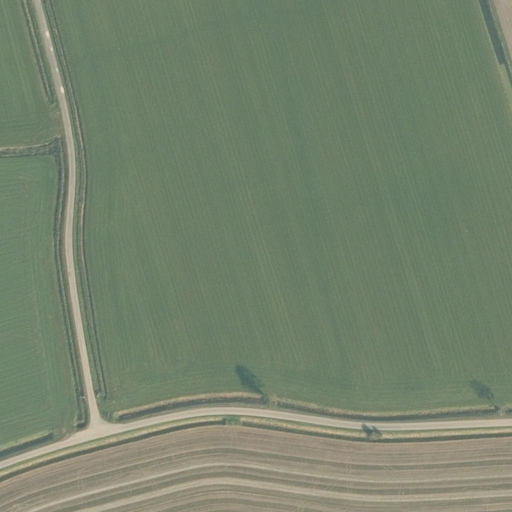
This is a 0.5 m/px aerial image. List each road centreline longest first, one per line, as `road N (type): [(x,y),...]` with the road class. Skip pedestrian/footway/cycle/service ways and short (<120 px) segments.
road 1 (unclassified): [(96,433),(68,258),(69,138),(35,0)]
road 2 (tertiary): [(96,433),(213,410),(390,431),(511,425)]
